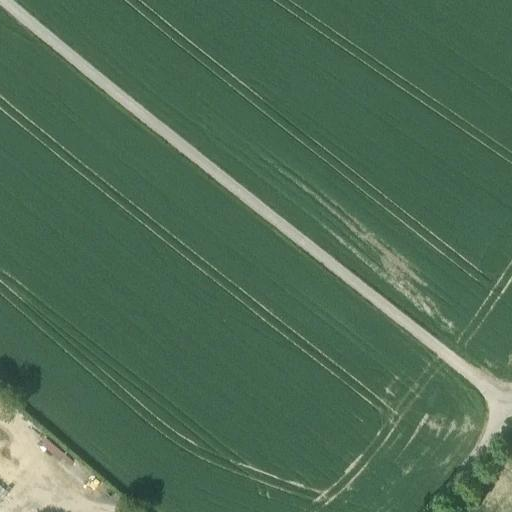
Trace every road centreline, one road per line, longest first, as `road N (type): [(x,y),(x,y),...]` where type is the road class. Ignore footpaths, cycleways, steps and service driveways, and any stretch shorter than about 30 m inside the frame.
road 1 (track): [(511,407),(109,105),(0,9)]
road 2 (unclassified): [(433,511),(511,421)]
